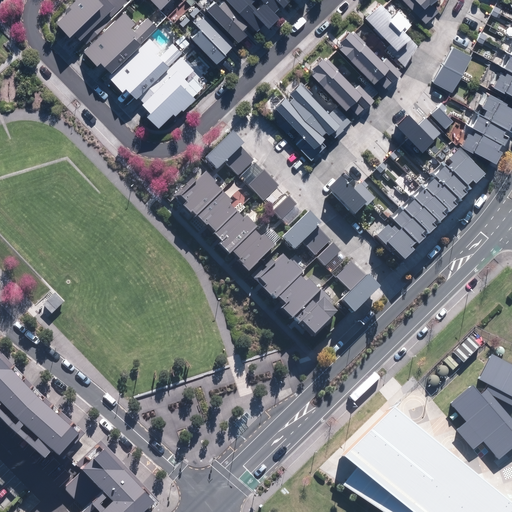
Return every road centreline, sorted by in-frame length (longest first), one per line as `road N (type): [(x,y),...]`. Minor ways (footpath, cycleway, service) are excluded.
road 1 (tertiary): [(499,232),(222,511)]
road 2 (residential): [(219,107),(177,147),(133,145),(34,40),(27,23),(33,0)]
road 3 (tertiary): [(202,496),(407,298)]
road 4 (residential): [(0,317),(202,496)]
road 5 (residential): [(303,194),(407,81),(462,0)]
road 6 (residential): [(331,0),(219,107)]
road 7 (residential): [(303,194),(407,298)]
road 8 (residential): [(219,107),(303,194)]
